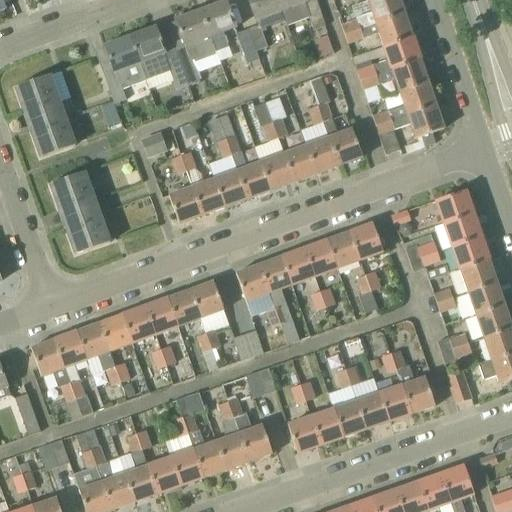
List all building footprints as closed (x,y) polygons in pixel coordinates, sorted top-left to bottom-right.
[(285,24),(276,0),(247,0),(255,22),(257,22),(259,27),(247,31),(256,53),(267,49),(261,33),(285,24)] [(325,28),(318,5),(307,9),(305,4),(306,3),(305,0),(276,0),(285,24),(287,28),(309,20),(313,32),(325,28)] [(404,15),(398,0),(374,0),(368,2),(352,7),(356,20),(357,22),(341,27),(344,36),(404,15)] [(225,2),(200,11),(216,54),(228,50),(222,34),(236,29),(225,2)] [(174,21),(175,23),(185,48),(186,48),(188,53),(177,57),(188,88),(200,84),(192,63),(216,54),(200,11),(174,21)] [(379,35),(383,48),(412,38),(404,15),(344,36),(347,45),(363,40),(379,35)] [(155,28),(129,37),(146,83),(170,74),(177,92),(188,88),(177,57),(166,61),(164,56),(165,56),(155,28)] [(247,31),(236,35),(247,65),(259,61),(256,53),(247,31)] [(326,36),(314,40),(320,57),(332,52),(326,36)] [(121,93),(146,83),(129,37),(104,47),(110,63),(100,67),(114,106),(124,102),(121,93)] [(412,38),(383,48),(388,63),(357,73),(360,82),(420,62),(412,38)] [(428,84),(420,62),(360,82),(363,91),(394,80),(399,94),(428,84)] [(56,95),(50,77),(14,89),(21,108),(56,95)] [(321,79),(310,83),(319,107),(327,104),(330,103),(321,79)] [(372,119),(375,128),(391,122),(407,117),(436,107),(428,84),(399,94),(404,108),(372,119)] [(32,123),(63,113),(56,95),(21,108),(24,115),(29,113),(32,123)] [(333,120),(327,104),(319,107),(317,108),(323,124),(328,139),(330,138),(340,167),(362,159),(351,130),(337,136),(332,121),(333,120)] [(278,140),(272,124),(265,105),(253,109),(260,129),(263,128),(269,143),(278,140)] [(436,107),(407,117),(410,126),(415,140),(420,138),(424,149),(435,145),(432,135),(444,130),(436,107)] [(313,127),(323,124),(317,108),(307,111),(313,127)] [(33,142),(69,130),(63,113),(32,123),(35,132),(30,134),(33,142)] [(281,121),(272,124),(278,140),(287,137),(281,121)] [(385,157),(399,152),(400,152),(401,152),(394,132),(391,122),(375,128),(385,157)] [(69,130),(33,142),(40,160),(75,147),(69,130)] [(147,159),(163,153),(166,152),(160,137),(141,144),(147,159)] [(226,141),(231,157),(237,172),(247,201),(271,193),(260,164),(246,169),(241,154),(240,154),(235,138),(226,141)] [(317,176),(340,167),(330,138),(328,139),(306,147),(317,176)] [(231,157),(226,141),(217,145),(222,160),(231,157)] [(306,147),(283,155),(294,184),(317,176),(306,147)] [(179,158),(185,174),(194,171),(188,155),(179,158)] [(271,193),(294,184),(283,155),(260,164),(271,193)] [(185,174),(179,158),(170,162),(176,177),(185,174)] [(237,172),(214,181),(224,209),(247,201),(237,172)] [(55,204),(91,191),(84,174),(49,186),(55,204)] [(214,181),(190,189),(201,218),(224,209),(214,181)] [(179,226),(201,218),(190,189),(168,197),(179,226)] [(67,219),(97,209),(91,191),(55,204),(58,212),(64,210),(67,219)] [(444,225),(473,215),(465,192),(436,202),(444,225)] [(425,223),(436,219),(429,203),(418,207),(425,223)] [(68,238),(103,226),(97,209),(67,219),(70,229),(65,231),(68,238)] [(410,222),(407,214),(407,213),(391,219),(394,228),(410,222)] [(473,215),(444,225),(434,229),(442,251),(481,238),(473,215)] [(349,234),(359,262),(382,254),(372,225),(349,234)] [(74,257),(110,244),(103,226),(68,238),(74,257)] [(326,242),(336,271),(359,262),(349,234),(326,242)] [(481,238),(442,251),(442,252),(452,249),(459,271),(488,261),(481,238)] [(336,271),(326,242),(304,250),(314,279),(336,271)] [(420,259),(436,253),(433,244),(417,250),(420,259)] [(423,268),(420,259),(417,250),(416,248),(405,251),(409,263),(413,274),(424,270),(423,268)] [(281,259),(291,287),(314,279),(304,250),(281,259)] [(423,268),(439,262),(436,253),(420,259),(423,268)] [(281,259),(258,267),(269,296),(274,311),(280,326),(287,347),(299,343),(280,291),(291,287),(281,259)] [(488,261),(459,271),(467,295),(496,285),(488,261)] [(246,304),(269,296),(258,267),(235,275),(246,304)] [(428,282),(447,276),(444,268),(426,274),(428,282)] [(365,278),(371,293),(380,290),(374,274),(365,278)] [(358,298),(365,315),(377,311),(371,293),(365,278),(356,281),(362,297),(358,298)] [(200,321),(223,312),(213,283),(190,292),(200,321)] [(467,295),(475,317),(504,307),(496,285),(467,295)] [(320,294),(325,310),(334,307),(328,291),(320,294)] [(449,291),(433,296),(436,305),(452,300),(449,291)] [(178,329),(200,321),(190,292),(167,300),(178,329)] [(316,313),(325,310),(320,294),(311,297),(316,313)] [(155,337),(178,329),(167,300),(145,308),(155,337)] [(452,300),(436,305),(439,314),(455,309),(452,300)] [(511,330),(504,307),(475,317),(483,340),(511,330)] [(132,345),(155,337),(145,308),(122,317),(132,345)] [(271,330),(280,326),(274,311),(265,314),(271,330)] [(122,317),(99,325),(109,354),(132,345),(122,317)] [(115,369),(109,354),(99,325),(76,333),(86,362),(97,358),(103,373),(106,372),(112,388),(120,385),(115,369)] [(511,355),(511,330),(483,340),(491,362),(511,355)] [(211,351),(220,348),(214,332),(206,336),(211,351)] [(54,341),(64,370),(73,367),(86,362),(76,333),(54,341)] [(256,333),(244,336),(252,359),(263,355),(256,333)] [(206,336),(197,339),(209,374),(218,370),(211,351),(206,336)] [(252,359),(244,336),(233,340),(240,363),(252,359)] [(452,351),(468,345),(465,336),(449,342),(452,351)] [(455,360),(452,351),(449,342),(448,340),(437,344),(440,354),(441,355),(444,366),(456,362),(455,360)] [(66,404),(65,405),(71,423),(81,419),(75,401),(69,386),(64,370),(54,341),(30,350),(41,379),(52,374),(58,390),(61,389),(66,404)] [(455,360),(471,354),(468,345),(452,351),(455,360)] [(161,352),(166,368),(175,365),(170,349),(161,352)] [(157,371),(166,368),(161,352),(152,355),(157,371)] [(409,367),(405,369),(399,353),(390,356),(396,372),(401,387),(411,416),(434,408),(424,379),(414,383),(409,367)] [(483,381),(496,377),(499,386),(511,381),(511,355),(491,362),(478,366),(483,381)] [(387,375),(396,372),(390,356),(381,359),(387,375)] [(115,369),(120,385),(129,381),(124,365),(115,369)] [(0,400),(10,397),(0,369),(0,400)] [(345,372),(351,388),(360,385),(354,369),(345,372)] [(276,393),(268,370),(257,374),(264,397),(276,393)] [(351,388),(345,372),(336,375),(342,391),(351,388)] [(455,406),(470,401),(471,401),(461,373),(448,377),(452,389),(449,390),(455,406)] [(253,401),(264,397),(257,374),(245,378),(253,401)] [(69,386),(75,401),(81,419),(93,415),(87,397),(84,398),(79,382),(69,386)] [(300,388),(305,403),(314,400),(309,384),(300,388)] [(388,424),(411,416),(401,387),(379,395),(388,424)] [(296,407),(305,403),(300,388),(291,391),(296,407)] [(366,432),(388,424),(379,395),(356,403),(366,432)] [(15,400),(28,438),(40,434),(27,396),(15,400)] [(182,420),(187,436),(196,433),(191,417),(193,416),(187,398),(176,402),(182,420)] [(246,415),(242,417),(236,401),(227,404),(248,464),(272,456),(262,427),(251,431),(246,415)] [(343,440),(366,432),(356,403),(333,411),(343,440)] [(221,424),(226,439),(215,443),(226,472),(248,464),(227,404),(218,407),(224,423),(221,424)] [(320,447),(343,440),(333,411),(310,419),(320,447)] [(297,456),(320,447),(310,419),(287,427),(297,456)] [(178,439),(187,436),(182,420),(173,423),(178,439)] [(108,464),(105,465),(99,449),(100,449),(93,431),(84,435),(96,468),(101,483),(111,511),(134,504),(124,475),(113,479),(108,464)] [(187,436),(193,451),(203,480),(226,472),(215,443),(204,447),(198,432),(196,433),(187,436)] [(136,436),(142,452),(151,449),(145,433),(136,436)] [(87,471),(96,468),(84,435),(76,437),(75,437),(81,456),(87,471)] [(130,456),(135,471),(124,475),(134,504),(157,496),(147,467),(142,452),(136,436),(127,439),(133,455),(130,456)] [(69,465),(61,442),(50,446),(58,469),(69,465)] [(46,473),(58,469),(50,446),(38,450),(46,473)] [(203,480),(193,451),(170,459),(180,488),(203,480)] [(111,471),(132,466),(129,456),(108,461),(111,471)] [(478,462),(481,471),(496,465),(493,457),(478,462)] [(157,496),(180,488),(170,459),(147,467),(157,496)] [(440,476),(450,505),(459,501),(473,496),(463,468),(440,476)] [(22,476),(27,492),(36,489),(30,473),(22,476)] [(18,496),(27,492),(22,476),(13,480),(18,496)] [(427,511),(429,511),(450,505),(440,476),(417,484),(427,511)] [(85,511),(111,511),(101,483),(78,491),(85,511)] [(395,492),(401,511),(427,511),(417,484),(395,492)] [(511,491),(491,499),(494,508),(511,501),(511,491)] [(376,511),(401,511),(395,492),(372,500),(376,511)] [(32,508),(34,511),(60,511),(56,499),(32,508)] [(349,508),(350,511),(376,511),(372,500),(349,508)] [(511,501),(494,508),(495,511),(509,511),(511,511),(511,501)]
